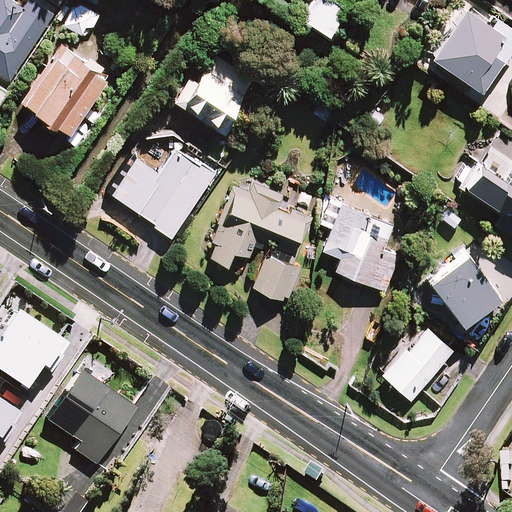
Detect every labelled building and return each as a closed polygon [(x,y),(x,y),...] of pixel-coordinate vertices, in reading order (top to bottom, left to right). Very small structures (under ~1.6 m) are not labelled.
[(23,6),(12,0),(0,0),(0,70),(8,76),(31,41),(9,26),(23,6)] [(97,11),(78,0),(76,0),(64,21),(84,33),(97,11)] [(346,5),(336,0),(308,0),(299,14),(328,33),(346,5)] [(500,26),(462,0),(420,63),(470,96),(498,53),(487,46),(500,26)] [(108,71),(62,39),(23,95),(69,127),(108,71)] [(250,75),(210,50),(193,76),(187,72),(172,95),(223,128),(234,110),(230,108),(250,75)] [(511,235),(511,144),(495,134),(479,159),(463,184),(505,210),(495,225),(511,235)] [(135,154),(111,190),(155,219),(153,222),(169,233),(211,169),(173,144),(157,169),(135,154)] [(283,192),(235,174),(205,250),(224,258),(230,244),(247,251),(253,237),(267,243),(251,282),(285,296),(304,248),(294,244),(312,199),(285,188),(283,192)] [(390,221),(340,199),(320,245),(338,253),(333,265),(383,286),(397,253),(380,246),(390,221)] [(496,289),(463,247),(428,275),(461,317),(496,289)] [(57,335),(12,303),(0,320),(0,371),(18,384),(36,357),(40,360),(57,335)] [(450,348),(426,326),(406,348),(404,345),(381,370),(408,394),(450,348)] [(131,405),(78,368),(44,417),(79,441),(73,449),(92,462),(131,405)] [(0,437),(18,411),(0,398),(0,437)] [(74,511),(83,500),(55,482),(35,511),(74,511)]
